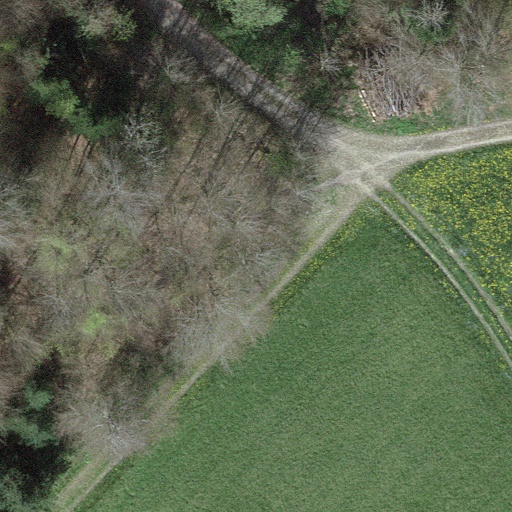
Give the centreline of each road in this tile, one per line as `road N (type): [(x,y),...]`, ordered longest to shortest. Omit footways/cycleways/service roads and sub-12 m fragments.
road 1 (track): [(361,170),(309,242),(53,511)]
road 2 (track): [(511,132),(361,170),(159,0)]
road 3 (track): [(511,349),(479,295),(361,170)]
